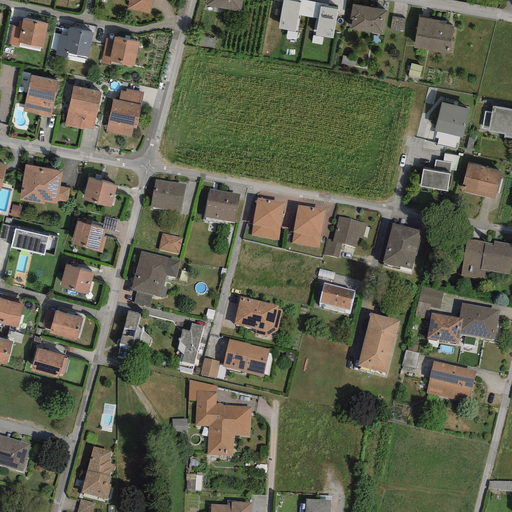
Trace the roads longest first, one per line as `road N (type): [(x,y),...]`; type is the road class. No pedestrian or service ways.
road 1 (residential): [(511,233),(145,168)]
road 2 (residential): [(75,448),(145,168)]
road 3 (residential): [(145,168),(189,0)]
road 4 (residential): [(145,168),(0,143)]
road 5 (residential): [(476,511),(511,372)]
